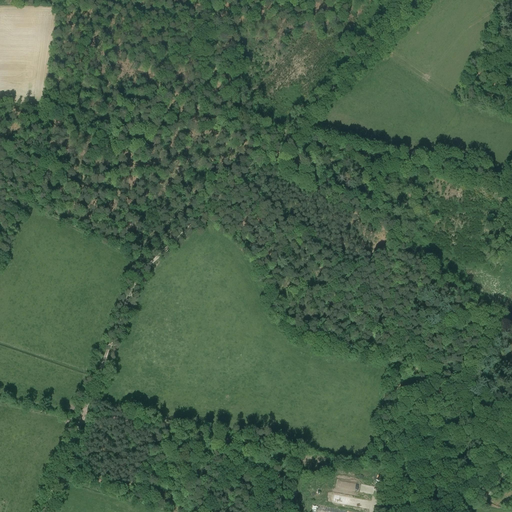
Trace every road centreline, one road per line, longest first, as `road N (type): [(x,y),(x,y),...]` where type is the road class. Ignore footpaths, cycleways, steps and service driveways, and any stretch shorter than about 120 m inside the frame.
road 1 (track): [(413,0),(139,275),(44,511)]
road 2 (track): [(290,129),(511,173)]
